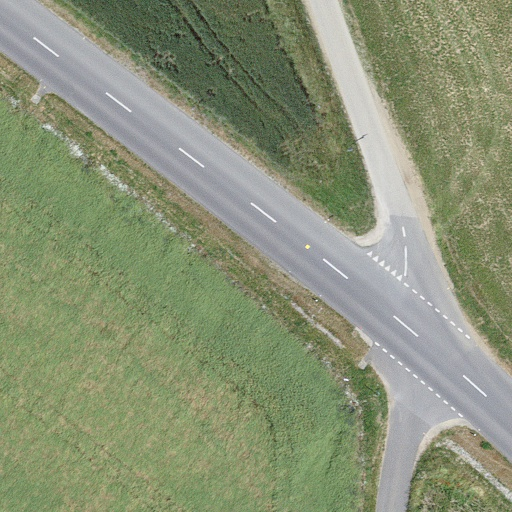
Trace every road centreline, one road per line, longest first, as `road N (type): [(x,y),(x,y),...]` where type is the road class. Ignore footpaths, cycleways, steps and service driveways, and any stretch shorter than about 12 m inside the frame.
road 1 (tertiary): [(24,0),(431,306),(511,391)]
road 2 (track): [(322,0),(431,306)]
